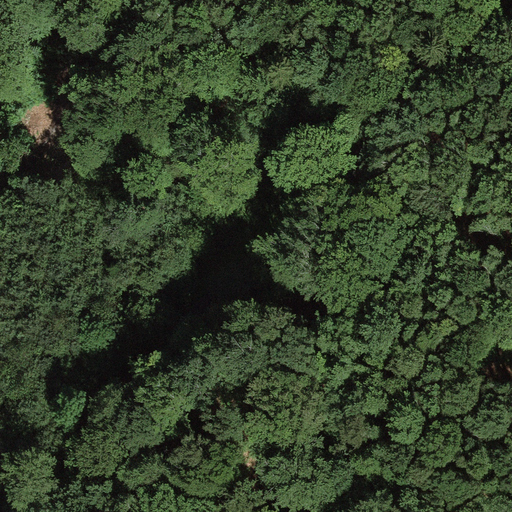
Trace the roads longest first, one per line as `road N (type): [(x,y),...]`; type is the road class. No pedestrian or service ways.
road 1 (track): [(55,511),(60,482),(104,415),(202,302),(421,104),(511,36)]
road 2 (track): [(0,193),(94,50),(138,0)]
